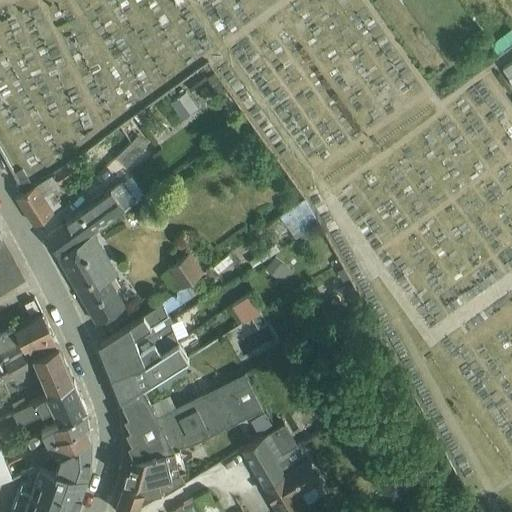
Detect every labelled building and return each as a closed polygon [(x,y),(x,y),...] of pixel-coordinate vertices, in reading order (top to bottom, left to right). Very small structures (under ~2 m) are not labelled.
[(511,60),(502,67),(509,76),(511,74),(511,60)] [(216,71),(207,76),(219,95),(229,89),(216,71)] [(186,91),(170,101),(182,118),(197,107),(186,91)] [(131,141),(116,156),(126,166),(148,144),(139,133),(131,141)] [(23,191),(16,195),(34,223),(38,219),(55,209),(54,208),(61,203),(52,189),(81,171),(72,159),(33,184),(23,191)] [(92,201),(46,234),(58,255),(95,230),(137,199),(123,180),(105,191),(103,188),(91,198),(92,201)] [(95,230),(58,255),(97,321),(126,304),(110,276),(119,271),(95,230)] [(0,290),(25,277),(1,232),(0,232),(0,290)] [(191,250),(167,267),(180,287),(189,282),(204,270),(191,250)] [(275,255),(265,267),(282,281),(291,269),(275,255)] [(339,264),(311,279),(318,290),(345,274),(339,264)] [(105,338),(100,341),(106,358),(138,344),(137,341),(171,319),(167,311),(181,303),(194,294),(196,292),(189,282),(180,287),(105,338)] [(249,292),(232,304),(233,306),(243,321),(258,310),(260,309),(251,296),(250,294),(249,292)] [(43,312),(0,332),(0,350),(21,339),(24,345),(53,331),(43,312)] [(183,316),(171,320),(177,335),(188,331),(183,316)] [(138,344),(106,358),(113,374),(145,361),(179,340),(177,335),(171,320),(171,319),(137,341),(138,344)] [(53,331),(24,345),(26,349),(29,348),(34,356),(59,344),(53,331)] [(145,361),(113,374),(122,399),(144,384),(152,379),(187,356),(179,340),(145,361)] [(9,369),(0,373),(0,374),(4,381),(36,362),(48,392),(74,378),(59,344),(34,356),(9,369)] [(26,349),(4,361),(9,369),(34,356),(29,348),(26,349)] [(182,361),(153,380),(160,391),(190,372),(182,361)] [(144,384),(122,399),(123,402),(125,406),(128,413),(124,415),(126,419),(130,426),(126,428),(132,440),(128,442),(133,453),(130,455),(131,457),(180,444),(194,441),(264,407),(245,370),(176,403),(170,392),(152,401),(144,384)] [(48,392),(13,411),(19,424),(52,407),(59,421),(86,407),(74,378),(48,392)] [(59,421),(21,441),(27,453),(88,420),(86,407),(59,421)] [(265,410),(251,417),(259,432),(273,425),(266,412),(265,410)] [(27,453),(23,455),(27,462),(32,459),(35,463),(91,434),(88,420),(27,453)] [(389,420),(375,427),(381,439),(396,432),(389,420)] [(274,427),(242,445),(264,482),(285,468),(276,454),(296,443),(298,442),(285,421),(274,427)] [(10,424),(0,428),(0,435),(4,445),(17,439),(10,424)] [(23,478),(10,511),(73,511),(85,478),(88,468),(91,461),(91,434),(35,463),(27,467),(31,474),(23,478)] [(285,468),(264,482),(281,511),(290,511),(307,502),(300,491),(320,480),(322,479),(307,454),(304,456),(296,443),(276,454),(285,468)] [(131,457),(125,482),(126,483),(179,470),(186,468),(180,444),(131,457)] [(0,446),(0,480),(13,476),(0,446)] [(122,490),(115,509),(125,511),(133,511),(138,509),(143,494),(162,489),(164,494),(185,481),(179,470),(126,483),(125,482),(122,490)] [(320,480),(300,491),(307,502),(327,491),(320,480)] [(208,489),(194,496),(202,511),(225,511),(218,498),(214,500),(208,489)] [(202,511),(194,496),(170,509),(171,511),(202,511)]
